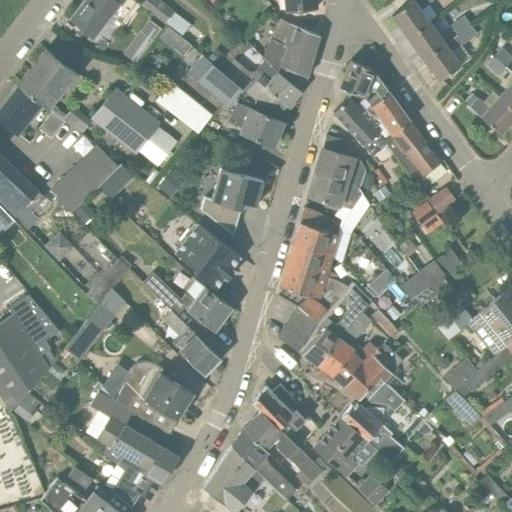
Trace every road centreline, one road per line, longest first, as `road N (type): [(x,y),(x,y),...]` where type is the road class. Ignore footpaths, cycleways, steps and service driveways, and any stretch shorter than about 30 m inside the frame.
road 1 (residential): [(179,495),(242,388),(359,14)]
road 2 (residential): [(495,191),(359,14)]
